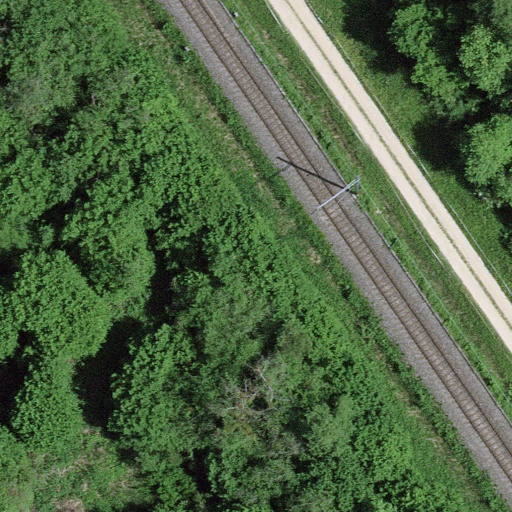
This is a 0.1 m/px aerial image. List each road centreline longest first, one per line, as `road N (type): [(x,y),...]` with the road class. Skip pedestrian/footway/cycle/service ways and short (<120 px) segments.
road 1 (track): [(447,511),(94,0)]
road 2 (track): [(511,317),(293,0)]
